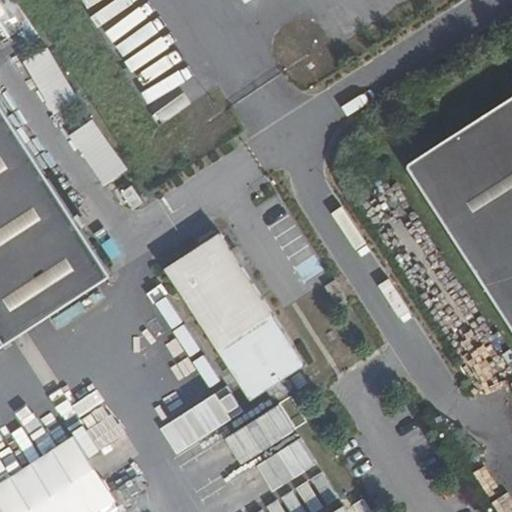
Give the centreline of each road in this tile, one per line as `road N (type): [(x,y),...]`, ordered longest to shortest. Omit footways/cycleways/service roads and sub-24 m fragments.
road 1 (unclassified): [(438,389),(312,198),(306,145),(316,121),(500,0)]
road 2 (unknown): [(216,0),(316,121),(208,172),(165,209),(133,262)]
road 3 (unknown): [(133,262),(124,338),(139,394),(192,511)]
road 4 (unknown): [(0,60),(133,262)]
road 5 (unknown): [(406,341),(374,362),(369,376),(444,511)]
